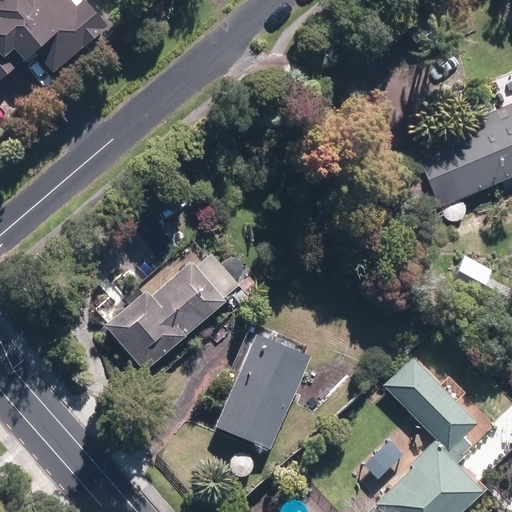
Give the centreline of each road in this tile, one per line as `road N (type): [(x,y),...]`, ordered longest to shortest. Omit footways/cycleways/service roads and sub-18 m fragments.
road 1 (residential): [(280,0),(0,235)]
road 2 (tertiary): [(0,387),(108,511)]
